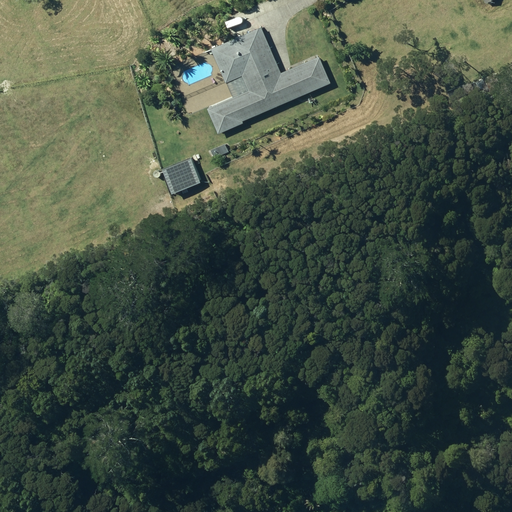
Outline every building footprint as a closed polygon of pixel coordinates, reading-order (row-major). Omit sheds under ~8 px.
[(208,106),(219,132),(244,122),(242,119),(331,81),(320,56),(281,72),(261,26),(212,47),(227,81),(243,74),(250,89),(208,106)] [(486,77),(488,85),(499,81),(497,73),(486,77)] [(476,82),(479,89),(487,85),(484,78),(476,82)] [(213,149),(216,156),(228,150),(225,144),(213,149)] [(182,158),(187,176),(194,173),(188,156),(182,158)] [(164,163),(171,187),(186,182),(179,159),(164,163)]
